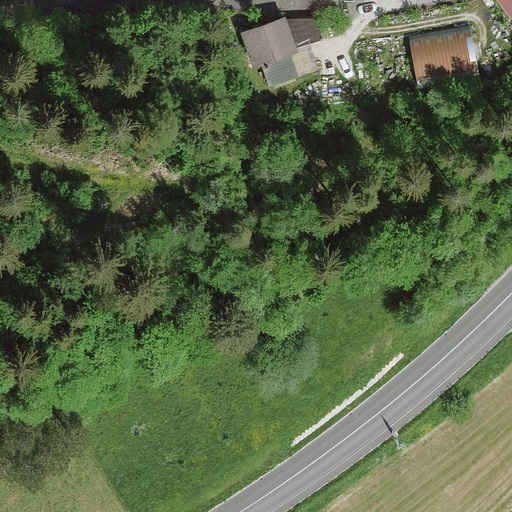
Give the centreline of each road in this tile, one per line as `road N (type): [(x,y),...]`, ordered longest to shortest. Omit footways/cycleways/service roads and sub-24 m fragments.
road 1 (secondary): [(511,291),(366,421),(238,511)]
road 2 (track): [(0,258),(161,196),(154,182),(0,149)]
